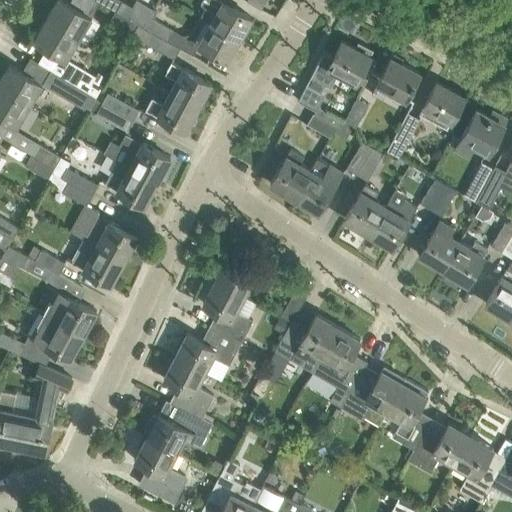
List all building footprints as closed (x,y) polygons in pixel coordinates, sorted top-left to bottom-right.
[(56,0),(46,18),(80,38),(92,17),(63,0),(56,0)] [(116,10),(117,11),(122,0),(98,0),(116,10)] [(200,16),(212,23),(239,38),(252,17),(223,0),(201,0),(201,1),(207,5),(200,16)] [(271,14),(278,2),(274,0),(246,0),(247,0),(271,14)] [(132,35),(133,34),(139,23),(117,11),(116,10),(110,22),(132,35)] [(151,16),(145,26),(181,47),(187,50),(193,39),(175,29),(151,16)] [(39,62),(55,72),(74,83),(96,96),(97,97),(106,82),(67,59),(80,38),(46,18),(33,39),(48,48),(39,62)] [(181,47),(145,26),(139,23),(133,34),(175,57),(181,47)] [(200,45),(227,60),(239,38),(212,23),(200,45)] [(321,56),(306,85),(320,93),(325,84),(331,87),(339,72),(356,81),(365,64),(373,49),(372,48),(372,49),(358,41),(356,46),(342,39),(330,61),(321,56)] [(419,72),(391,56),(376,84),(405,99),(419,72)] [(10,63),(0,79),(0,86),(30,104),(41,85),(45,88),(55,72),(39,62),(32,58),(24,72),(10,63)] [(179,77),(171,91),(198,106),(211,82),(173,62),(168,71),(179,77)] [(464,97),(436,81),(418,114),(446,129),(464,97)] [(74,83),(68,94),(90,107),(96,96),(74,83)] [(0,115),(17,126),(30,104),(0,86),(0,115)] [(108,91),(102,102),(133,119),(139,109),(108,91)] [(198,106),(171,91),(166,102),(154,95),(146,109),(185,130),(198,106)] [(356,98),(350,109),(344,121),(355,128),(367,104),(356,98)] [(127,130),(133,119),(102,102),(96,112),(127,130)] [(318,106),(314,113),(326,120),(330,113),(318,106)] [(488,153),(507,118),(492,111),(489,115),(476,108),(454,147),(468,155),(473,145),(488,153)] [(408,110),(386,150),(398,157),(420,117),(408,110)] [(313,113),(307,123),(331,138),(337,126),(326,120),(314,113),(313,113)] [(330,113),(326,120),(337,126),(341,120),(330,113)] [(130,165),(158,180),(171,157),(131,135),(125,146),(130,149),(123,161),(130,165)] [(357,174),(373,148),(363,141),(348,169),(357,174)] [(39,143),(33,154),(54,166),(61,156),(39,143)] [(295,197),(312,169),(299,162),(303,155),(291,148),(270,182),(295,197)] [(383,153),(373,148),(357,174),(367,180),(383,153)] [(48,177),(54,166),(33,154),(27,165),(48,177)] [(104,182),(145,205),(158,180),(130,165),(123,161),(117,158),(104,182)] [(318,159),(312,169),(295,197),(318,211),(343,169),(331,162),(329,165),(318,159)] [(482,160),(463,194),(475,200),(494,167),(482,160)] [(63,178),(68,181),(92,194),(98,183),(69,166),(63,178)] [(430,209),(445,183),(436,178),(421,204),(430,209)] [(86,204),(92,194),(68,181),(62,191),(86,204)] [(456,190),(445,183),(430,209),(441,216),(456,190)] [(345,218),(368,232),(384,206),(374,200),(378,192),(365,184),(345,218)] [(384,206),(368,232),(393,247),(417,206),(404,198),(400,205),(389,198),(384,206)] [(83,237),(124,260),(137,235),(96,213),(83,237)] [(0,215),(0,229),(13,237),(19,227),(0,215)] [(419,253),(442,267),(458,240),(448,234),(453,227),(440,219),(419,253)] [(502,251),(511,234),(511,225),(504,221),(490,244),(502,251)] [(0,229),(0,245),(6,249),(13,237),(0,229)] [(511,234),(502,251),(511,257),(511,234)] [(70,261),(111,283),(124,260),(83,237),(70,261)] [(442,267),(467,282),(488,248),(475,241),(471,248),(458,240),(442,267)] [(31,257),(36,259),(59,272),(65,261),(41,248),(33,244),(27,255),(31,257)] [(54,281),(59,272),(36,259),(31,257),(27,255),(16,249),(11,259),(54,281)] [(226,258),(215,278),(245,294),(253,278),(269,286),(275,276),(247,261),(244,267),(226,258)] [(485,302),(510,317),(511,313),(511,272),(506,269),(485,302)] [(238,308),(245,294),(215,278),(203,303),(220,312),(213,325),(242,340),(254,316),(238,308)] [(42,311),(54,317),(84,333),(97,310),(55,287),(42,311)] [(282,313),(292,319),(307,293),(297,287),(282,313)] [(29,335),(71,357),(84,333),(54,317),(42,311),(29,335)] [(313,369),(338,325),(316,312),(306,330),(291,321),(276,347),(299,361),(313,369)] [(275,326),(284,331),(290,320),(281,315),(275,326)] [(187,332),(176,354),(206,369),(214,353),(231,361),(242,340),(213,325),(205,342),(187,332)] [(332,397),(342,403),(356,377),(364,364),(350,355),(360,338),(338,325),(313,369),(329,377),(340,384),(332,397)] [(1,331),(0,332),(0,343),(21,353),(26,343),(1,331)] [(197,385),(206,369),(176,354),(164,378),(181,387),(173,402),(177,404),(202,416),(214,393),(197,385)] [(55,400),(58,386),(66,389),(72,377),(41,363),(35,376),(43,379),(39,397),(36,415),(24,413),(18,445),(45,450),(55,400)] [(356,377),(342,403),(365,416),(375,398),(389,407),(404,382),(381,369),(371,386),(356,377)] [(404,382),(389,407),(405,416),(395,433),(416,445),(424,430),(430,420),(415,412),(428,390),(406,377),(404,382)] [(0,440),(18,445),(24,413),(11,410),(15,392),(0,389),(0,440)] [(149,431),(147,435),(177,450),(185,435),(201,444),(213,421),(202,416),(177,404),(169,418),(159,413),(157,416),(152,414),(145,428),(149,431)] [(424,430),(416,445),(410,455),(433,468),(439,457),(453,465),(471,434),(449,421),(439,439),(424,430)] [(482,497),(492,480),(497,472),(483,464),(493,447),(471,434),(453,465),(468,474),(462,485),(482,497)] [(169,499),(176,486),(178,487),(185,474),(169,466),(177,450),(147,435),(135,458),(153,467),(150,472),(147,470),(140,483),(169,499)] [(511,458),(507,455),(497,472),(492,480),(511,491),(511,458)] [(219,476),(207,499),(222,507),(219,511),(248,511),(261,487),(244,479),(240,485),(233,481),(240,467),(227,460),(219,476)] [(295,511),(297,509),(299,504),(262,485),(261,487),(248,511),(295,511)]
